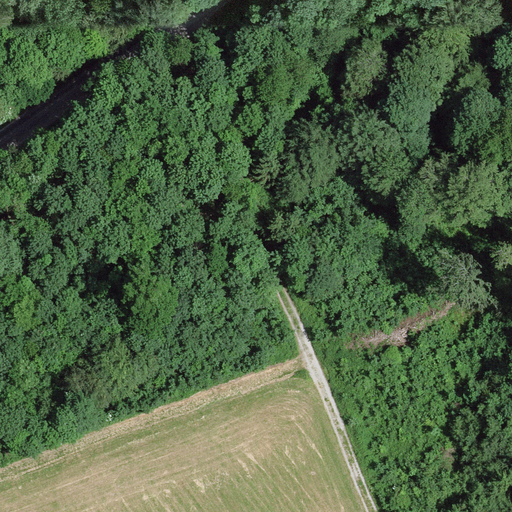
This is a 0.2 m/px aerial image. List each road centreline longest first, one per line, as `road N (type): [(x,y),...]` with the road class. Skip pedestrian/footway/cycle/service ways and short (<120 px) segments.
road 1 (track): [(193,10),(212,37),(274,268),(376,511)]
road 2 (tertiary): [(0,143),(209,0)]
